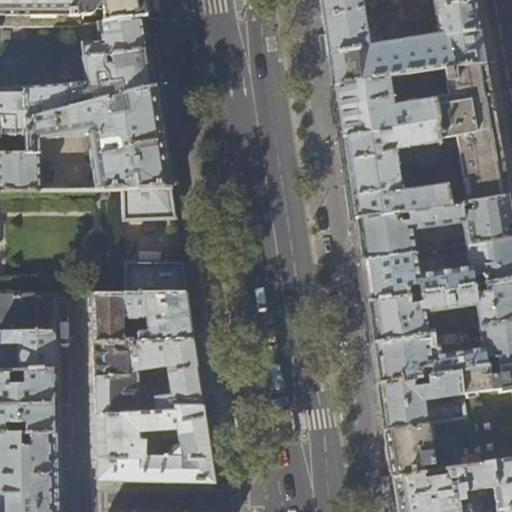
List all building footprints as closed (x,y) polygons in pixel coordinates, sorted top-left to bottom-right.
[(0,0),(0,27),(78,26),(75,7),(79,0),(0,0)] [(79,0),(75,7),(78,26),(143,17),(144,17),(144,16),(141,0),(79,0)] [(155,0),(141,0),(144,16),(157,14),(155,0)] [(319,0),(321,8),(333,87),(388,79),(485,63),(481,43),(473,0),(319,0)] [(145,27),(143,17),(78,26),(84,58),(148,49),(147,41),(145,27)] [(149,49),(148,49),(84,58),(82,59),(87,84),(0,89),(0,153),(23,152),(23,120),(154,87),(150,54),(149,49)] [(485,63),(388,79),(391,101),(413,98),(427,96),(428,102),(435,101),(438,121),(435,122),(441,164),(442,168),(448,205),(466,202),(471,202),(508,196),(501,155),(490,93),(485,63)] [(388,79),(333,87),(340,131),(341,138),(435,122),(438,121),(435,101),(428,102),(427,96),(413,98),(413,102),(415,103),(392,107),(391,101),(388,79)] [(161,132),(154,87),(23,120),(23,152),(0,153),(0,191),(39,191),(39,145),(86,132),(95,190),(120,190),(170,189),(161,132)] [(435,122),(341,138),(347,178),(353,220),(448,205),(442,168),(437,169),(437,170),(437,172),(435,172),(436,178),(438,178),(439,183),(440,185),(405,190),(404,189),(405,189),(404,185),(400,186),(400,187),(399,187),(395,164),(420,160),(421,167),(441,164),(435,122)] [(172,203),(170,189),(120,190),(122,222),(174,220),(172,203)] [(508,196),(471,202),(472,209),(467,210),(466,202),(448,205),(353,220),(356,239),(359,261),(414,253),(428,250),(426,242),(415,239),(412,240),(411,231),(462,223),(465,245),(511,237),(511,217),(511,216),(508,196)] [(511,237),(465,245),(469,267),(464,268),(462,262),(453,264),(452,269),(418,275),(414,253),(359,261),(363,283),(365,302),(408,296),(418,294),(480,285),(479,279),(477,280),(477,277),(482,276),(484,284),(511,279),(511,237)] [(197,262),(181,263),(182,267),(181,268),(185,293),(184,293),(184,294),(188,316),(205,313),(197,262)] [(181,263),(123,263),(125,294),(184,294),(184,293),(185,293),(181,268),(182,267),(181,263)] [(511,279),(484,284),(483,284),(485,293),(481,293),(480,285),(418,294),(420,305),(410,306),(408,296),(365,302),(368,323),(371,343),(427,335),(424,314),(474,305),(477,327),(511,321),(511,279)] [(0,371),(52,370),(55,369),(54,326),(53,294),(0,295),(0,371)] [(188,316),(184,294),(125,294),(91,294),(91,316),(92,344),(191,341),(188,317),(188,316)] [(511,321),(477,327),(481,349),(430,357),(429,349),(435,348),(433,334),(427,335),(371,343),(375,366),(378,385),(420,378),(419,372),(421,369),(429,368),(430,377),(457,373),(492,367),(488,359),(495,358),(496,367),(511,364),(511,321)] [(193,342),(191,341),(92,344),(93,378),(95,415),(135,413),(134,372),(165,365),(170,395),(142,400),(143,413),(174,410),(174,407),(202,407),(195,368),(193,342)] [(511,364),(496,367),(492,367),(457,373),(464,420),(385,431),(390,470),(392,477),(420,473),(444,469),(449,468),(511,457),(511,364)] [(0,434),(53,434),(53,402),(52,370),(0,371),(0,434)] [(428,377),(428,384),(425,385),(424,377),(420,378),(378,385),(381,408),(385,431),(464,420),(457,373),(430,377),(428,377)] [(116,482),(152,482),(214,483),(207,443),(202,407),(174,407),(174,410),(143,413),(135,413),(95,415),(96,440),(96,458),(97,481),(116,482)] [(55,511),(54,486),(53,434),(0,434),(0,511),(55,511)] [(511,511),(511,457),(449,468),(454,495),(491,489),(494,511),(511,511)] [(456,511),(454,495),(449,468),(444,469),(445,476),(421,480),(420,473),(392,477),(395,503),(396,511),(456,511)]
